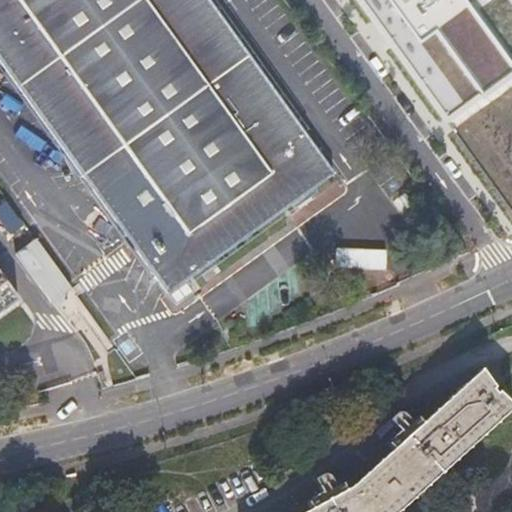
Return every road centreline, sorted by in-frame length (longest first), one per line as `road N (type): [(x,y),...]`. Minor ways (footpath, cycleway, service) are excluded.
road 1 (unclassified): [(0,451),(302,373),(511,276)]
road 2 (residential): [(316,0),(511,273)]
